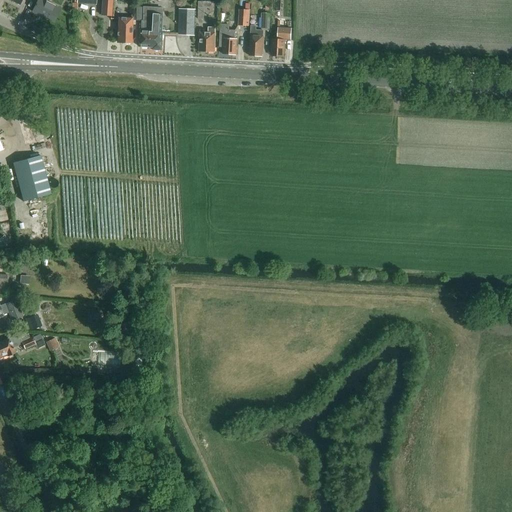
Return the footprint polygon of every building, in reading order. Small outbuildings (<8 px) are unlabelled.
[(60,11),(39,0),(37,0),(32,12),(54,22),(60,11)] [(113,15),(113,0),(102,0),(102,15),(113,15)] [(204,20),(204,8),(212,9),(212,3),(199,2),(198,20),(204,20)] [(270,6),(265,6),(265,12),(263,12),(262,27),(271,27),(271,12),(270,12),(270,6)] [(143,20),(144,7),(136,7),(136,23),(141,23),(140,48),(149,48),(149,39),(148,39),(149,28),(149,20),(143,20)] [(195,34),(196,8),(180,8),(180,33),(195,34)] [(249,32),(249,26),(250,10),(239,9),(239,25),(246,25),(246,32),(249,32)] [(152,15),(152,28),(149,28),(148,39),(149,39),(149,48),(153,48),(153,49),(160,50),(162,15),(152,15)] [(132,19),(119,19),(118,43),(131,43),(132,19)] [(236,56),(237,40),(235,40),(235,31),(228,31),(228,26),(221,25),(220,47),(223,47),(223,55),(236,56)] [(252,25),(251,26),(249,26),(249,32),(251,32),(251,37),(249,56),(262,57),(263,29),(257,29),(257,25),(252,25)] [(200,34),(199,52),(215,53),(216,28),(208,28),(208,33),(200,34)] [(278,29),(277,40),(272,40),(271,57),(284,57),(286,41),(291,41),(292,30),(278,29)] [(38,160),(11,164),(16,204),(44,200),(38,160)] [(9,241),(4,237),(0,240),(0,246),(2,248),(9,241)] [(0,306),(0,305),(0,317),(4,316),(3,314),(9,312),(12,320),(22,317),(16,300),(0,306)] [(30,315),(30,329),(46,329),(46,315),(30,315)] [(40,334),(33,338),(32,336),(29,338),(27,333),(16,339),(15,336),(0,342),(0,357),(6,355),(7,356),(16,352),(13,346),(22,342),(25,350),(36,345),(37,349),(46,345),(40,334)] [(50,352),(59,347),(55,338),(45,342),(50,352)]
